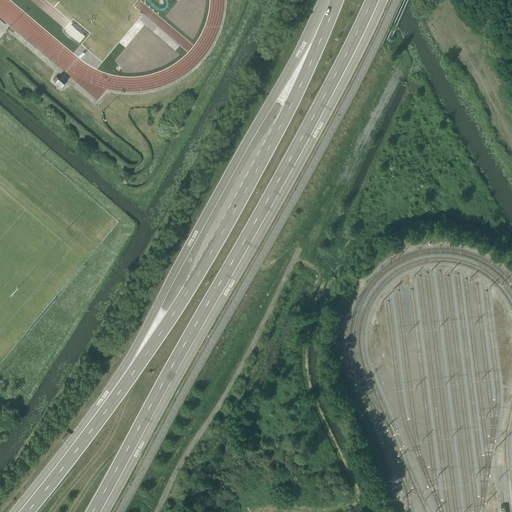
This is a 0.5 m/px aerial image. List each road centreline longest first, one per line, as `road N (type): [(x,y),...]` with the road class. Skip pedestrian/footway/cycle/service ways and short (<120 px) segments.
road 1 (secondary): [(336,0),(277,122),(136,366),(27,511)]
road 2 (secondary): [(94,511),(197,319),(318,127),(380,0)]
